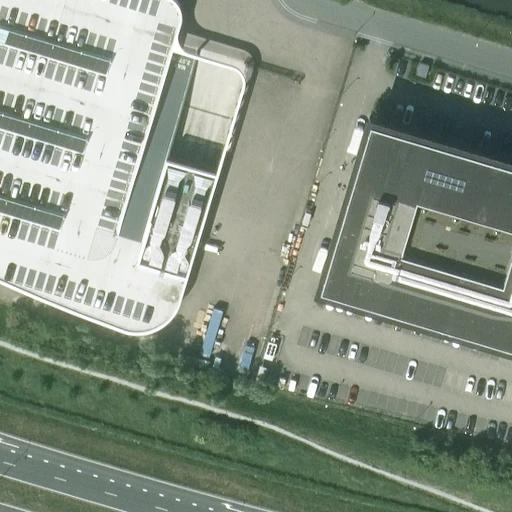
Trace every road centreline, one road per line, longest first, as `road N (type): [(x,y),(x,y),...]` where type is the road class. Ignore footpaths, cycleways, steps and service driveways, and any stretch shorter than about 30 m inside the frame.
road 1 (track): [(487,511),(229,414),(0,341)]
road 2 (unknown): [(197,0),(110,239),(105,248),(87,249),(73,229)]
road 3 (unclassified): [(307,0),(511,64)]
road 4 (primary): [(175,511),(0,461)]
road 5 (unknown): [(100,0),(125,10),(136,31),(98,156)]
road 6 (unknown): [(0,52),(118,87)]
